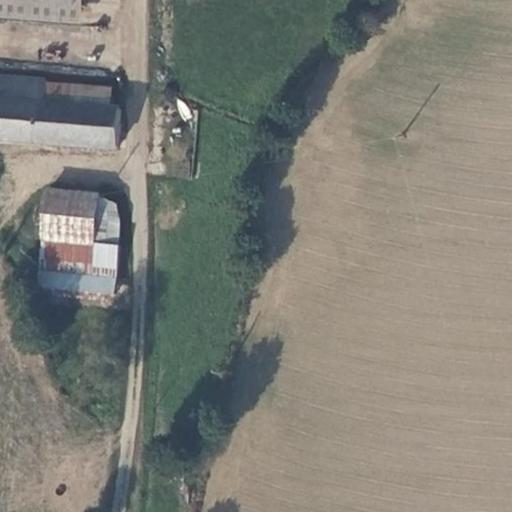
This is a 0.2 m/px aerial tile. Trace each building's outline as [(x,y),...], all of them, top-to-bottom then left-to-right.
[(0,0),(0,15),(73,23),(74,0),(0,0)] [(36,77),(37,71),(0,67),(0,130),(110,140),(112,104),(103,103),(35,94),(36,77)] [(69,78),(36,77),(35,94),(103,103),(103,82),(69,78)] [(42,184),(38,230),(87,235),(90,194),(90,187),(42,184)] [(103,198),(90,194),(87,235),(105,237),(103,198)] [(100,286),(105,237),(87,235),(38,230),(36,256),(38,286),(100,286)]
